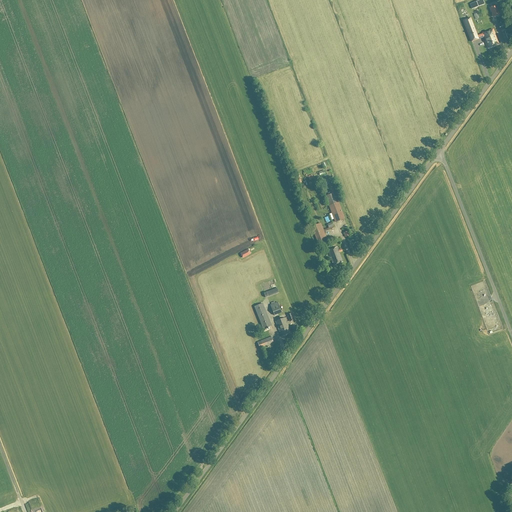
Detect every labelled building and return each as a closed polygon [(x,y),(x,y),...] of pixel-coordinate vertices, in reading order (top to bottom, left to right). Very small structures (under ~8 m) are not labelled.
[(495,0),(487,0),(488,4),(489,3),(490,5),(489,5),(490,8),(498,5),(495,0)] [(492,22),(488,12),(485,13),(484,11),(482,12),(486,24),(492,22)] [(477,36),(476,34),(470,18),(463,21),(469,36),(471,42),(478,39),(477,36)] [(496,50),(491,35),(481,39),(486,53),(490,52),(496,50)] [(338,203),(329,206),(336,222),(344,219),(338,203)] [(312,227),(313,231),(319,245),(328,242),(321,223),(312,227)] [(337,247),(328,251),(333,266),(343,262),(337,247)] [(241,254),(243,258),(250,254),(248,250),(241,254)] [(481,293),(480,291),(488,288),(486,282),(473,287),(478,302),(480,301),(478,294),(481,293)] [(267,291),(268,296),(279,292),(278,287),(267,291)] [(254,307),(261,325),(263,329),(271,326),(262,304),(254,307)] [(291,333),(290,332),(293,331),(291,327),(289,328),(285,318),(275,321),(281,336),(291,333)] [(271,337),(258,342),(260,348),(273,342),(271,337)]
